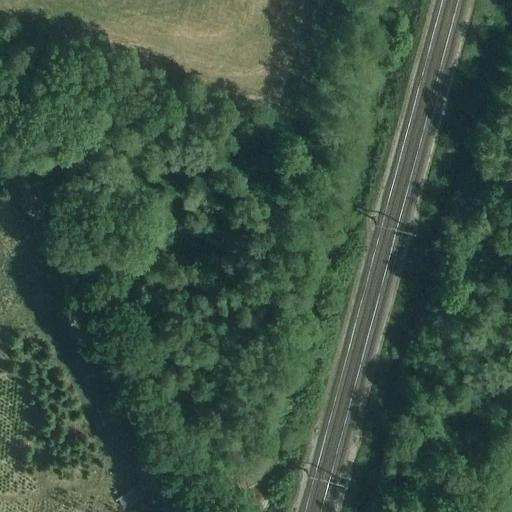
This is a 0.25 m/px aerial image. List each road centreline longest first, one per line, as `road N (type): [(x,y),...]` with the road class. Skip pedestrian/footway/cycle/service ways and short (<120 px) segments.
road 1 (track): [(189,511),(0,148)]
road 2 (track): [(329,0),(301,98),(268,126),(9,168)]
